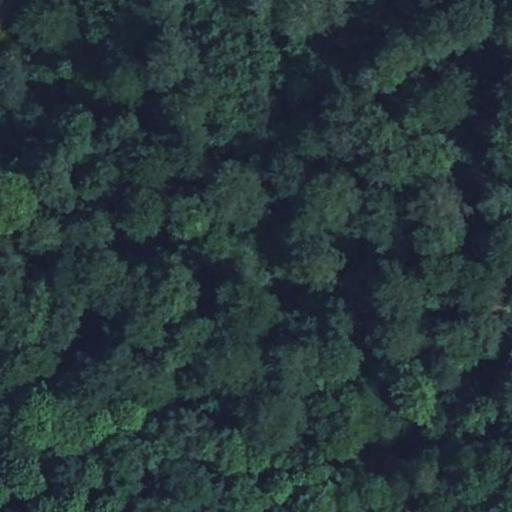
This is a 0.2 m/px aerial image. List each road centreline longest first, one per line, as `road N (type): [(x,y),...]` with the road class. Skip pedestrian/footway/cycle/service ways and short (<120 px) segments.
road 1 (track): [(134,386),(388,450),(480,433),(511,417)]
road 2 (track): [(0,299),(134,386)]
